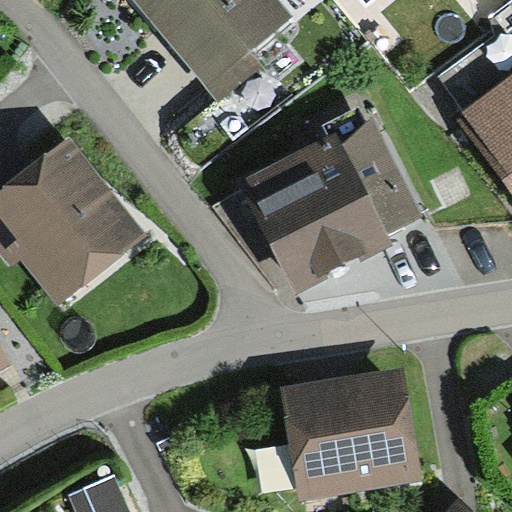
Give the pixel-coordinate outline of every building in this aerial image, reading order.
[(291,17),(277,0),(134,0),(219,103),(264,66),(250,50),(291,17)] [(511,82),(464,115),(511,184),(511,82)] [(332,139),(245,182),(298,289),(392,243),(387,234),(425,215),(378,120),(369,124),(360,105),(324,123),(332,139)] [(141,236),(63,143),(0,195),(0,259),(12,274),(27,262),(61,303),(141,236)] [(0,368),(9,364),(0,348),(0,368)] [(300,498),(419,477),(399,370),(280,391),(300,498)] [(133,511),(117,474),(69,494),(76,511),(133,511)] [(469,511),(459,502),(449,511),(469,511)]
